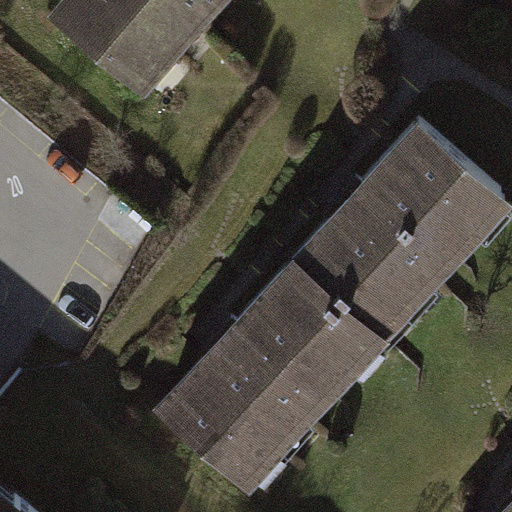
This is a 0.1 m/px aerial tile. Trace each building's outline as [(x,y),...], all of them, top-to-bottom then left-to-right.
[(141,75),(203,0),(63,0),(58,7),(141,75)] [(412,111),(288,252),(373,326),(497,185),(412,111)] [(246,471),(373,326),(288,252),(161,397),(246,471)] [(0,511),(36,511),(14,494),(0,507),(0,511)] [(511,511),(511,494),(494,511),(511,511)]
